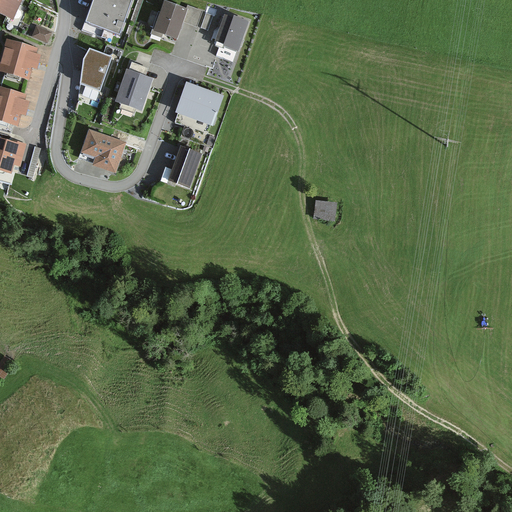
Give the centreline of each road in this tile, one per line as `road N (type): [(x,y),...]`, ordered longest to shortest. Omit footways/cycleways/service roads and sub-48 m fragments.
road 1 (track): [(178,69),(263,99),(292,122),(305,218),(342,328),(393,388),(511,470)]
road 2 (residential): [(63,0),(68,81),(56,150),(70,174),(109,186),(136,177),(178,69)]
